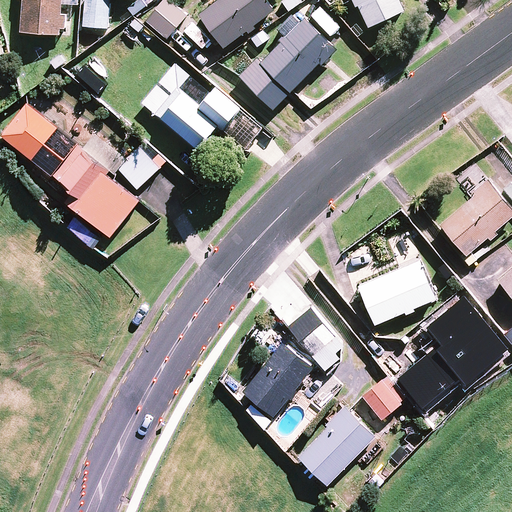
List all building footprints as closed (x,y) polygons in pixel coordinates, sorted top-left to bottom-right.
[(23,0),(22,31),(62,34),(63,0),(23,0)] [(111,0),(86,0),(84,26),(109,28),(111,0)] [(188,15),(172,0),(164,0),(146,19),(167,38),(188,15)] [(216,0),(199,13),(225,47),(275,9),(268,0),(216,0)] [(357,0),(370,26),(405,10),(399,0),(357,0)] [(335,47),(306,18),(263,62),(259,58),(241,76),(274,109),(335,47)] [(241,108),(216,88),(201,106),(179,88),(157,115),(199,149),(219,125),(224,128),(241,108)] [(34,157),(26,167),(45,182),(76,145),(29,105),(5,133),(34,157)] [(124,154),(95,130),(81,147),(79,145),(55,175),(74,191),(67,200),(111,236),(140,200),(108,174),(124,154)] [(166,160),(145,140),(119,167),(139,187),(166,160)] [(511,179),(503,187),(511,198),(511,179)] [(511,213),(511,209),(488,182),(440,224),(466,254),(511,213)] [(435,297),(419,259),(359,285),(374,323),(435,297)] [(511,267),(498,279),(511,295),(511,267)] [(335,334),(310,304),(286,323),(325,369),(345,352),(332,337),(335,334)] [(314,366),(283,340),(242,389),(273,415),(314,366)] [(419,366),(399,344),(379,361),(400,384),(419,366)] [(406,397),(388,375),(363,395),(381,417),(406,397)] [(375,434),(347,406),(298,455),(326,483),(375,434)]
